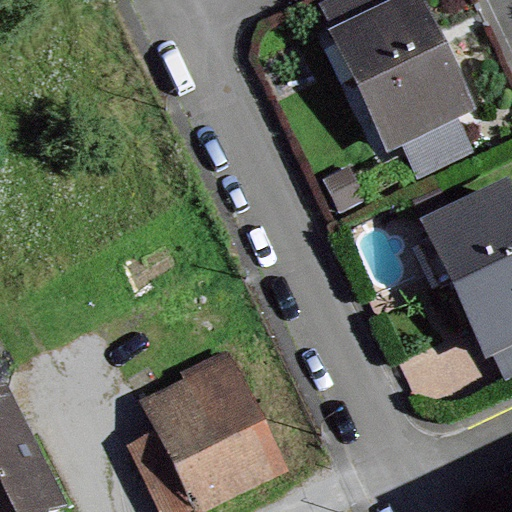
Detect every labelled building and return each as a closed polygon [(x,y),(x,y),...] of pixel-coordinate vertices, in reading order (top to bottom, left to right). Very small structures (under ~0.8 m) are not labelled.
[(404,0),(344,0),(324,10),(341,46),(410,12),(404,0)] [(341,46),(391,148),(405,141),(456,117),(467,112),(442,59),(417,9),(410,12),(341,46)] [(456,117),(405,141),(423,177),(473,152),(456,117)] [(511,206),(508,198),(432,234),(459,291),(490,355),(511,344),(511,206)] [(134,452),(164,511),(195,511),(281,471),(231,369),(149,411),(162,437),(134,452)] [(0,398),(0,511),(53,511),(63,508),(5,395),(0,398)]
